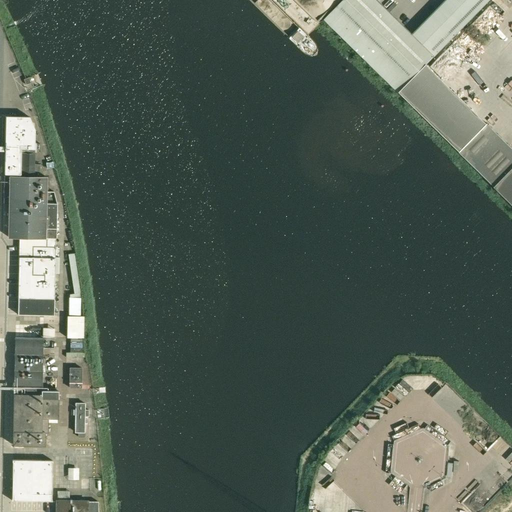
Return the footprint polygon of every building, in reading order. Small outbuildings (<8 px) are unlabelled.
[(428,64),(490,0),(447,0),(413,36),(376,0),(342,0),(323,19),(325,21),(399,93),(428,64)] [(0,150),(5,151),(5,174),(4,203),(9,203),(8,237),(18,238),(17,301),(16,315),(52,316),(53,302),(54,242),(55,242),(56,228),(56,201),(54,191),(46,191),(46,177),(40,177),(41,164),(34,164),(35,150),(40,150),(40,143),(35,143),(35,130),(29,117),(6,116),(5,146),(0,146),(0,150)] [(511,147),(488,123),(459,152),(495,187),(511,168),(511,147)] [(511,168),(495,187),(506,198),(511,203),(511,168)] [(68,254),(74,293),(80,293),(74,253),(68,254)] [(69,303),(69,315),(80,316),(80,303),(69,303)] [(67,329),(67,337),(83,338),(83,329),(67,329)] [(42,391),(43,338),(15,337),(13,445),(44,446),(44,432),(47,432),(47,419),(57,419),(57,391),(42,391)] [(82,368),(77,368),(69,368),(69,388),(81,388),(82,368)] [(88,410),(84,410),(84,403),(75,403),(75,432),(77,432),(77,437),(84,437),(84,416),(88,416),(88,410)] [(52,461),(33,461),(12,460),(11,500),(51,501),(52,461)] [(98,511),(97,501),(57,501),(56,511),(98,511)]
